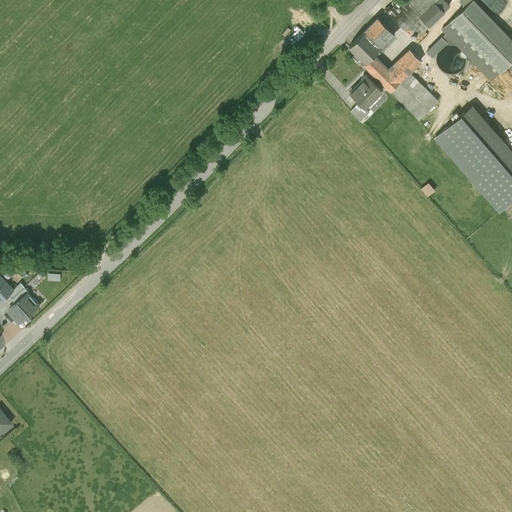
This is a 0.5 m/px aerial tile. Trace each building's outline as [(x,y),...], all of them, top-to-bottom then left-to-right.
[(398,0),(387,12),(414,40),(449,5),(444,0),(398,0)] [(511,44),(471,2),(439,32),(489,84),(505,69),(511,76),(511,44)] [(365,66),(375,55),(392,39),(373,20),(346,46),(365,66)] [(418,120),(436,103),(409,75),(420,65),(406,50),(387,68),(375,55),(365,66),(418,120)] [(343,95),(360,113),(380,94),(364,76),(343,95)] [(511,192),(511,148),(470,104),(434,138),(498,206),(511,192)] [(360,113),(354,107),(348,114),(358,124),(365,118),(360,113)] [(0,301),(12,289),(0,276),(0,301)] [(11,299),(15,303),(27,292),(27,293),(28,291),(24,287),(11,299)] [(27,293),(27,292),(15,303),(8,310),(19,322),(27,315),(27,316),(40,305),(33,297),(32,298),(27,293)] [(6,415),(0,408),(0,429),(1,429),(2,430),(11,422),(5,416),(6,415)]
